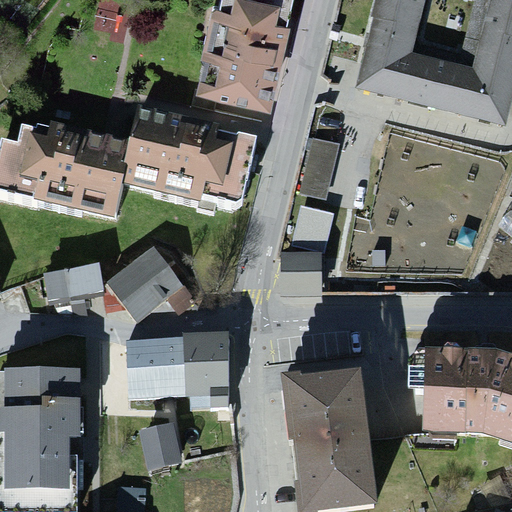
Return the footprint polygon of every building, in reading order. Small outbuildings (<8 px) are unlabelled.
[(216,0),(196,93),(271,110),(296,0),(216,0)] [(511,127),(511,0),(379,0),(355,100),(509,138),(511,127)] [(127,158),(118,198),(200,216),(204,198),(221,202),(231,160),(217,152),(220,138),(136,119),(127,158)] [(127,158),(5,132),(0,154),(0,209),(111,234),(118,198),(127,158)] [(340,149),(314,143),(301,199),(327,204),(340,149)] [(294,244),(327,254),(338,215),(304,206),(294,244)] [(511,217),(503,228),(511,235),(511,217)] [(155,254),(109,289),(138,328),(184,293),(155,254)] [(323,261),(284,260),(283,304),(322,305),(323,261)] [(100,270),(42,280),(48,314),(107,303),(100,270)] [(228,343),(183,345),(182,404),(230,405),(228,343)] [(182,404),(183,345),(127,345),(127,404),(182,404)] [(511,369),(492,363),(429,360),(424,442),(475,445),(511,456),(511,369)] [(378,511),(361,378),(279,389),(295,511),(378,511)] [(80,511),(81,381),(0,380),(0,511),(80,511)] [(176,430),(140,439),(149,477),(186,469),(176,430)] [(147,511),(148,488),(122,487),(120,511),(147,511)]
